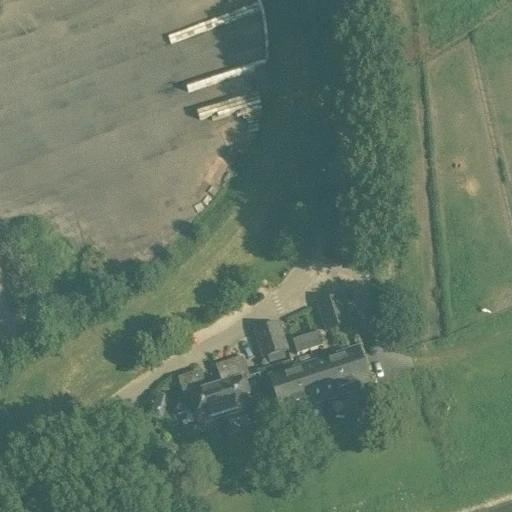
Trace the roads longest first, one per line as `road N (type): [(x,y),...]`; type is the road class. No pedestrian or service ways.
road 1 (unclassified): [(339,0),(347,145),(336,225),(295,297),(152,371),(96,436),(59,511)]
road 2 (track): [(315,263),(362,276),(371,335),(387,353),(411,361),(511,316)]
